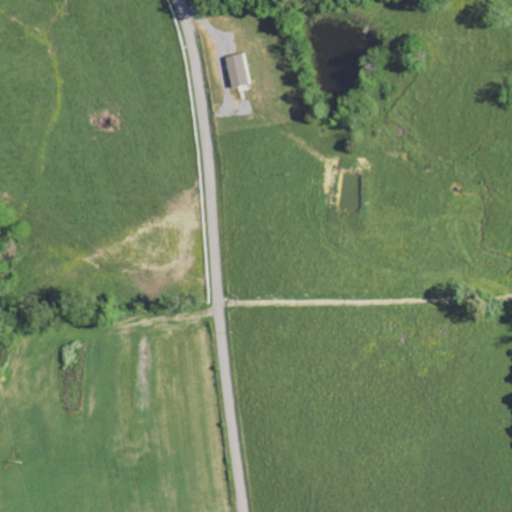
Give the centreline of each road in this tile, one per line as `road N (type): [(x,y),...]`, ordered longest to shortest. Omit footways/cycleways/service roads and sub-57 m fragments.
road 1 (secondary): [(245,511),(199,75),(179,0)]
road 2 (residential): [(511,286),(219,295)]
